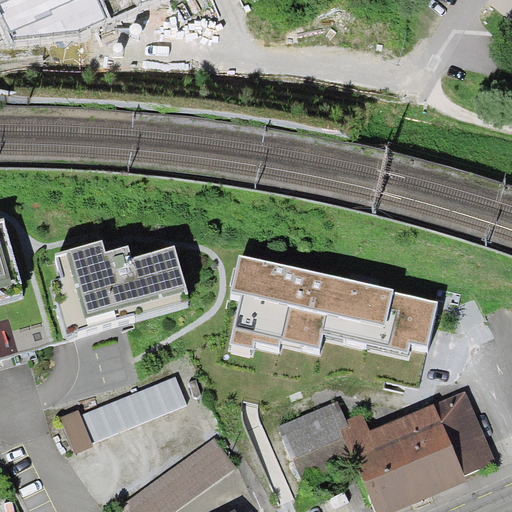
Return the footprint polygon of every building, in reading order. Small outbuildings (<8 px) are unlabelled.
[(81,30),(112,18),(103,0),(0,0),(0,6),(13,37),(81,30)] [(0,301),(24,295),(3,225),(0,226),(0,301)] [(50,289),(66,341),(187,304),(172,256),(131,269),(127,256),(104,262),(100,251),(59,263),(65,284),(50,289)] [(357,294),(242,268),(234,303),(244,306),(234,351),(253,356),(255,349),(279,354),(282,345),(320,354),(324,338),(408,357),(410,349),(425,352),(434,312),(357,294)] [(61,418),(76,456),(94,449),(92,443),(189,404),(178,377),(81,416),(79,411),(61,418)] [(278,426),(305,492),(357,470),(374,511),(399,511),(468,484),(465,479),(498,465),(468,393),(371,433),(362,411),(346,418),(338,401),(278,426)] [(122,511),(173,511),(235,466),(214,438),(120,508),(122,511)]
